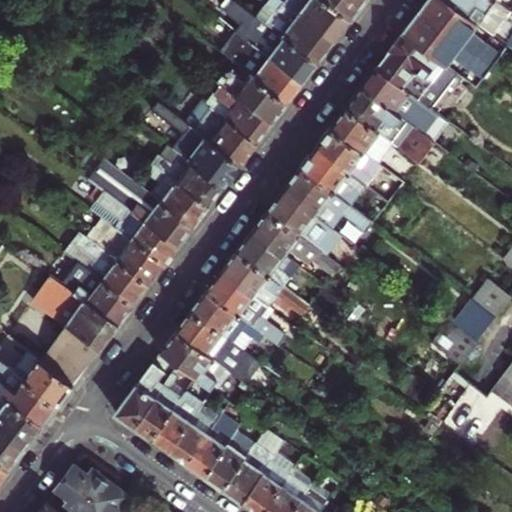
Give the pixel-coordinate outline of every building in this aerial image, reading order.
[(253,15),(316,63),(324,53),(332,42),(278,0),(255,0),(261,5),(253,15)] [(349,21),(322,0),(278,0),(332,42),(341,31),(349,21)] [(364,0),(322,0),(349,21),(358,8),(364,0)] [(484,77),(508,45),(478,22),(448,0),(427,0),(421,8),(403,32),(457,72),(467,80),(475,69),(484,77)] [(511,10),(497,0),(448,0),(478,22),(508,45),(511,39),(511,10)] [(308,73),(316,63),(253,15),(243,27),(237,22),(231,30),(301,83),(308,73)] [(293,94),(301,83),(231,30),(216,50),(248,76),(285,104),(293,94)] [(431,107),(457,72),(403,32),(390,49),(377,66),(431,107)] [(184,56),(177,65),(209,90),(201,101),(256,143),(263,133),(271,123),(221,85),(217,81),(199,67),(184,56)] [(199,67),(217,81),(220,77),(203,62),(199,67)] [(369,76),(362,86),(424,133),(439,113),(431,107),(377,66),(369,76)] [(285,104),(248,76),(243,84),(229,75),(221,85),(271,123),(278,113),(285,104)] [(424,133),(362,86),(354,96),(347,106),(396,143),(420,161),(435,141),(424,133)] [(179,120),(239,165),(247,154),(256,143),(201,101),(196,98),(179,120)] [(192,163),(223,186),(231,176),(239,165),(179,120),(157,103),(151,111),(179,132),(185,136),(174,150),(192,163)] [(331,126),(381,163),(396,143),(347,106),(339,116),(331,126)] [(365,184),(381,163),(331,126),(325,135),(318,144),(333,155),(329,160),(347,173),(348,170),(365,184)] [(185,136),(179,132),(169,146),(174,150),(185,136)] [(215,196),(223,186),(192,163),(187,169),(177,162),(172,166),(159,157),(132,137),(126,145),(153,166),(166,176),(207,207),(215,196)] [(301,166),(351,203),(365,184),(348,170),(347,173),(329,160),(333,155),(318,144),(310,155),(301,166)] [(187,169),(192,163),(174,150),(169,146),(159,157),(172,166),(177,162),(187,169)] [(102,190),(177,247),(184,237),(192,227),(151,196),(147,193),(138,186),(105,161),(89,181),(92,183),(102,190)] [(153,166),(138,186),(147,193),(151,196),(166,176),(153,166)] [(372,219),(351,203),(301,166),(293,177),(285,187),(301,199),(298,203),(332,228),(344,213),(365,229),(372,219)] [(166,176),(151,196),(192,227),(199,217),(207,207),(166,176)] [(277,198),(268,209),(327,254),(341,236),(332,228),(298,203),(301,199),(285,187),(277,198)] [(89,209),(102,219),(163,265),(170,256),(177,247),(102,190),(89,209)] [(327,254),(268,209),(261,218),(254,227),(270,239),(266,243),(299,266),(303,259),(309,263),(312,259),(334,275),(341,265),(327,254)] [(163,265),(102,219),(87,238),(148,285),(156,275),(163,265)] [(270,239),(254,227),(246,239),(237,250),(284,285),(299,266),(266,243),(270,239)] [(63,252),(77,262),(133,304),(140,295),(148,285),(87,238),(78,232),(63,252)] [(237,285),(273,310),(277,304),(288,312),(292,308),(303,317),(311,305),(284,285),(237,250),(230,259),(223,269),(240,281),(237,285)] [(133,304),(77,262),(61,285),(118,324),(125,314),(133,304)] [(206,291),(265,335),(280,346),(288,336),(266,319),(273,310),(237,285),(240,281),(223,269),(215,280),(206,291)] [(511,295),(490,277),(472,298),(496,317),(511,296),(511,295)] [(39,358),(73,383),(95,354),(118,324),(61,285),(51,279),(35,300),(65,323),(39,358)] [(316,299),(335,313),(345,299),(326,285),(316,299)] [(192,310),(245,350),(253,338),(259,343),(265,335),(206,291),(199,301),(192,310)] [(479,339),(496,317),(472,298),(455,321),(479,339)] [(184,320),(177,330),(218,361),(232,371),(243,379),(245,380),(259,361),(245,350),(192,310),(184,320)] [(455,321),(453,320),(435,342),(463,364),(480,340),(479,339),(455,321)] [(218,361),(177,330),(169,340),(161,350),(173,358),(180,363),(197,376),(216,391),(232,371),(218,361)] [(136,426),(169,379),(162,374),(173,358),(161,350),(138,381),(115,411),(136,426)] [(28,351),(13,370),(58,404),(65,394),(73,383),(39,358),(28,351)] [(0,381),(10,368),(0,360),(0,381)] [(511,388),(511,366),(501,380),(503,381),(511,388)] [(10,368),(0,381),(0,390),(43,423),(51,413),(58,404),(13,370),(10,368)] [(172,374),(169,379),(136,426),(144,432),(153,438),(186,391),(173,382),(177,377),(172,374)] [(511,388),(503,381),(494,391),(511,405),(511,388)] [(170,450),(201,405),(204,401),(188,389),(186,391),(153,438),(161,444),(170,450)] [(43,423),(0,390),(0,424),(10,432),(8,435),(24,448),(34,435),(43,423)] [(206,408),(201,405),(170,450),(179,456),(188,462),(224,412),(226,409),(217,403),(213,409),(208,406),(206,408)] [(206,475),(237,430),(242,424),(224,412),(188,462),(197,469),(206,475)] [(0,460),(9,467),(17,457),(24,448),(8,435),(10,432),(0,424),(0,460)] [(274,456),(277,452),(285,441),(266,428),(256,443),(274,456)] [(256,443),(237,430),(206,475),(215,481),(224,488),(256,443)] [(274,456),(256,443),(224,488),(234,494),(243,501),(271,461),(274,456)] [(271,461),(289,474),(294,467),(295,465),(277,452),(274,456),(271,461)] [(0,479),(9,467),(0,460),(0,479)] [(258,511),(262,511),(289,474),(271,461),(243,501),(252,507),(258,511)] [(294,467),(289,474),(308,487),(313,481),(294,467)] [(94,469),(90,475),(79,468),(61,491),(72,498),(68,504),(79,511),(120,511),(131,497),(112,483),(94,469)] [(321,511),(332,497),(322,490),(333,475),(323,468),(313,481),(308,487),(291,511),(321,511)] [(291,511),(308,487),(289,474),(262,511),(291,511)] [(40,511),(60,511),(48,503),(44,507),(40,511)]
